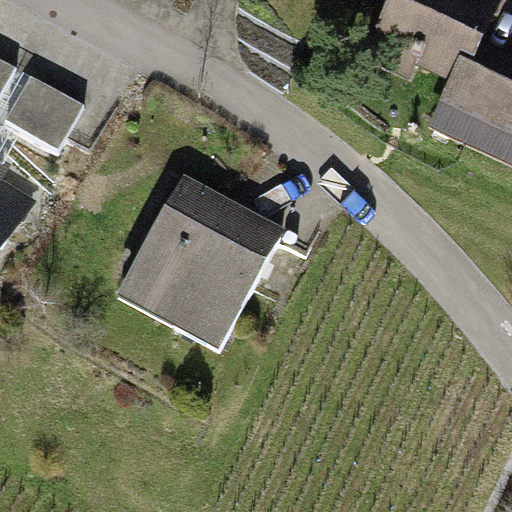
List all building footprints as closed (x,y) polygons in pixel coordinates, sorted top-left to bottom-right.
[(511,14),(511,0),(399,0),(378,50),(462,87),(441,137),(511,167),(511,55),(497,49),(511,14)] [(29,78),(0,62),(0,125),(3,127),(29,78)] [(94,116),(42,88),(18,133),(70,160),(94,116)] [(0,281),(47,201),(0,173),(0,281)] [(304,238),(194,182),(131,305),(241,361),(304,238)]
